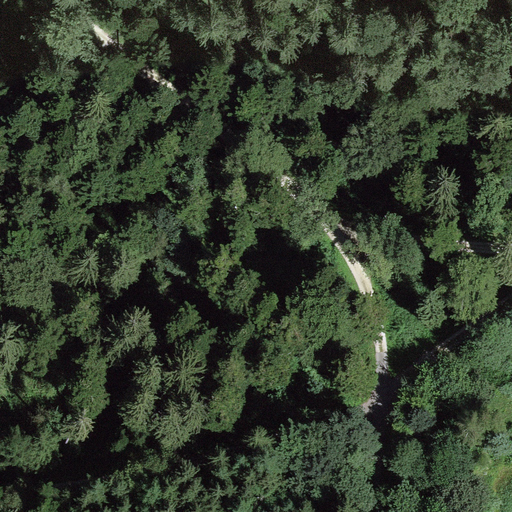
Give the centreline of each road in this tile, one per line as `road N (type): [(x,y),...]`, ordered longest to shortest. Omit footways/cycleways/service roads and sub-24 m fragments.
road 1 (track): [(381,407),(379,340),(363,282),(336,231),(247,149),(46,0)]
road 2 (track): [(381,407),(336,426),(0,490)]
road 3 (track): [(336,231),(511,246)]
road 4 (track): [(381,407),(402,377),(511,299)]
